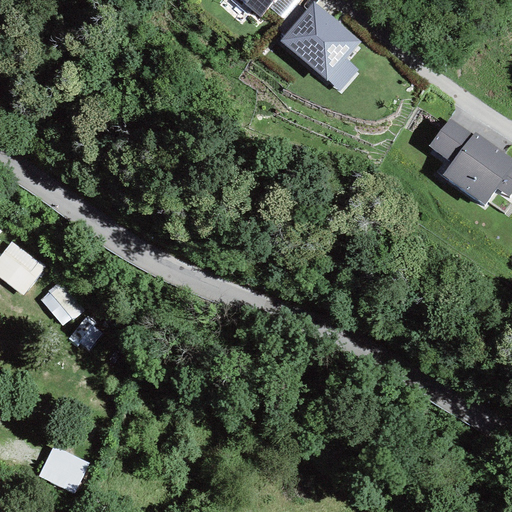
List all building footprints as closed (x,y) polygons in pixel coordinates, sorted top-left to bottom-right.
[(275,0),(239,0),(260,17),(268,8),(275,0)] [(283,21),(300,2),(298,0),(275,0),(268,8),(283,21)] [(359,42),(313,2),(278,41),(337,93),(357,71),(344,59),(359,42)] [(449,118),(428,146),(450,163),(471,135),(449,118)] [(508,199),(511,192),(511,160),(474,132),(471,135),(450,163),(442,175),(484,207),(496,190),(508,199)] [(10,239),(0,255),(0,275),(29,293),(48,261),(10,239)] [(64,326),(86,311),(65,280),(43,296),(64,326)] [(88,464),(53,446),(38,477),(73,495),(88,464)]
